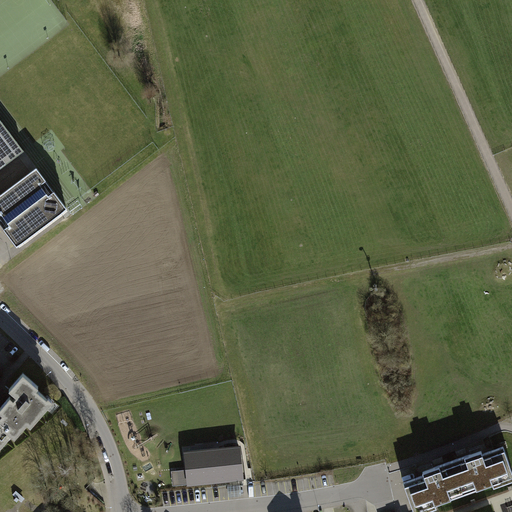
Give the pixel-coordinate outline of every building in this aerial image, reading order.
[(0,118),(0,168),(24,151),(0,118)] [(12,187),(0,195),(0,223),(16,245),(42,226),(67,207),(37,168),(12,187)] [(0,446),(12,433),(15,436),(27,422),(31,425),(55,397),(49,393),(47,395),(37,386),(38,384),(24,371),(10,387),(17,393),(14,396),(10,393),(0,404),(0,446)] [(207,446),(183,449),(185,469),(171,470),(172,485),(245,477),(241,443),(214,446),(207,446)] [(418,511),(511,478),(511,467),(505,447),(405,482),(415,511),(418,511)]
